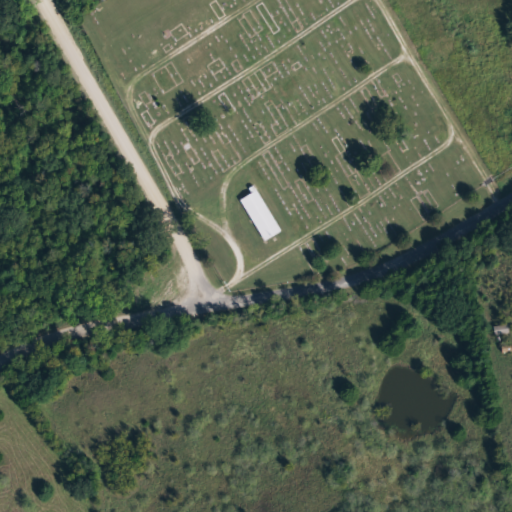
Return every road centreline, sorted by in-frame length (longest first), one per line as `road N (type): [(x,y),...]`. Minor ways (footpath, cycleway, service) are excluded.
road 1 (residential): [(204,303),(189,255),(42,0)]
road 2 (residential): [(511,202),(437,248),(367,275),(287,295),(204,303)]
road 3 (residential): [(0,351),(82,322),(204,303)]
